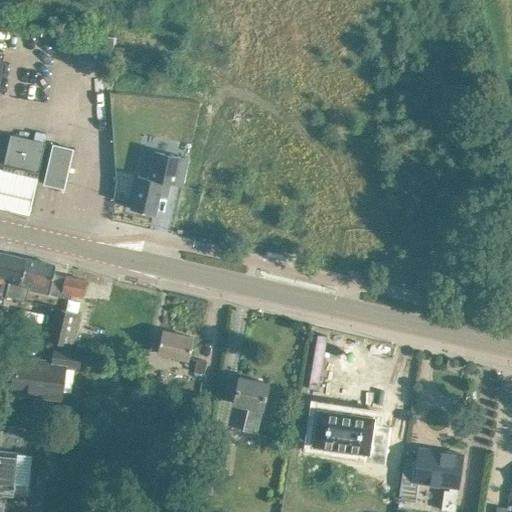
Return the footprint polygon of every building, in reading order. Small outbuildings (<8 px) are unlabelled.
[(10,134),(3,165),(38,172),(45,142),(10,134)] [(53,144),(44,184),(63,188),(73,149),(53,144)] [(161,187),(169,189),(172,176),(180,177),(184,159),(153,152),(146,180),(137,178),(131,209),(155,214),(161,187)] [(38,181),(0,172),(0,212),(29,219),(38,181)] [(116,172),(115,178),(113,198),(126,201),(131,175),(116,172)] [(5,296),(26,301),(29,289),(49,295),(49,294),(70,299),(71,294),(82,297),(86,281),(53,273),(55,266),(0,252),(0,275),(9,278),(5,296)] [(49,340),(75,347),(83,314),(57,306),(49,340)] [(162,330),(157,352),(188,360),(193,338),(162,330)] [(16,358),(12,392),(17,392),(16,395),(30,397),(30,394),(60,398),(64,365),(78,367),(80,353),(54,349),(53,363),(16,358)] [(197,359),(194,373),(204,375),(207,360),(197,359)] [(268,383),(239,377),(233,403),(248,407),(243,431),(257,434),(268,383)] [(366,449),(364,457),(383,460),(389,424),(372,421),(373,415),(318,406),(312,440),(366,449)] [(161,414),(160,429),(169,430),(170,415),(161,414)] [(0,511),(3,511),(6,492),(28,495),(32,452),(35,428),(3,425),(0,424),(0,511)] [(233,429),(224,427),(214,425),(213,428),(201,504),(199,511),(208,511),(217,468),(226,469),(233,429)] [(416,460),(413,481),(450,487),(449,490),(444,490),(442,510),(455,511),(458,488),(463,454),(418,448),(416,460)]
